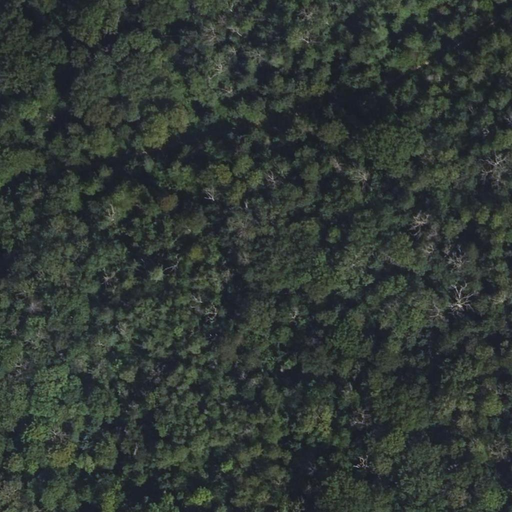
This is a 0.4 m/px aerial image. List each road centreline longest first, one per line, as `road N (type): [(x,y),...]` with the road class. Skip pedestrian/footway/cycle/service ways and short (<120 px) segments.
road 1 (track): [(0,190),(326,108),(433,62),(511,8)]
road 2 (track): [(0,432),(117,511)]
